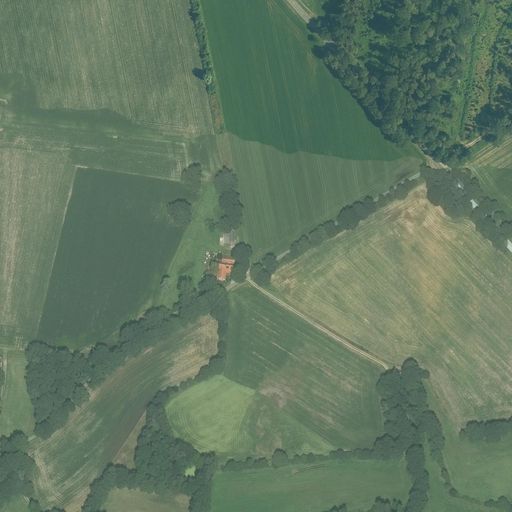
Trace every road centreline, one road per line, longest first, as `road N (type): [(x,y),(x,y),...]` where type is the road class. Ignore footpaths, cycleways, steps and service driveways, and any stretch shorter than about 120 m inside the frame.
road 1 (residential): [(436,164),(115,355),(44,431),(0,455)]
road 2 (track): [(246,277),(388,369),(392,424),(417,474),(409,511)]
road 3 (unknown): [(246,277),(197,0)]
road 4 (tertiary): [(436,164),(290,0)]
